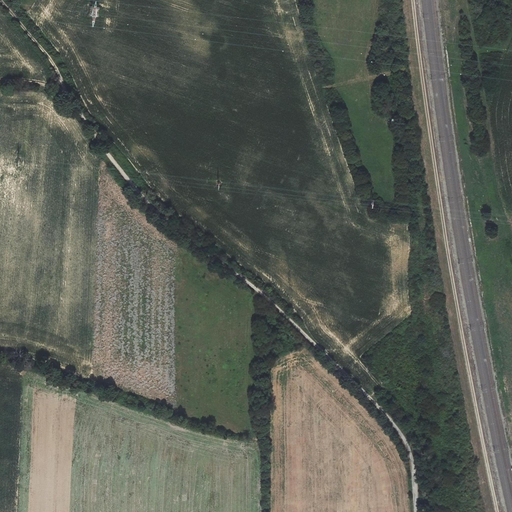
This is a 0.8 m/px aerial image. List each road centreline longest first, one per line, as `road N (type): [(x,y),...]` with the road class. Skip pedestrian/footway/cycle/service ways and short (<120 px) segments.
road 1 (track): [(497,511),(457,309),(413,0)]
road 2 (track): [(63,90),(145,201),(311,342)]
road 3 (unclassified): [(311,342),(404,440),(416,511)]
